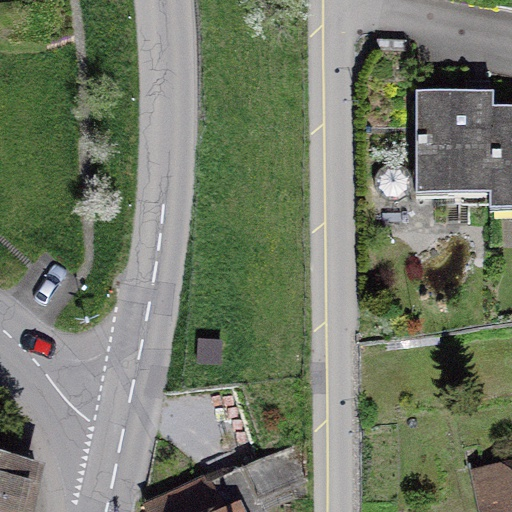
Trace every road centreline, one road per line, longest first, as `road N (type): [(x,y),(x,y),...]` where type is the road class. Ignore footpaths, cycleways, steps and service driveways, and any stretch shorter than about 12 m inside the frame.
road 1 (residential): [(336,511),(331,0)]
road 2 (tertiary): [(118,459),(162,221),(165,0)]
road 3 (tertiary): [(0,325),(118,459)]
